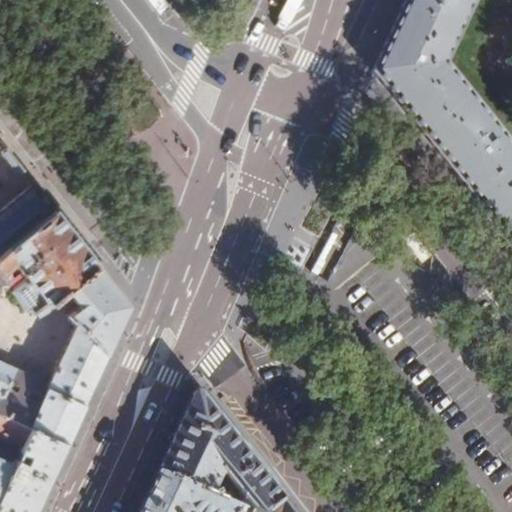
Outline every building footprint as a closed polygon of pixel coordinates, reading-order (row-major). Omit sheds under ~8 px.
[(511,244),(511,146),(445,64),(474,0),(408,0),(375,75),(387,90),(450,168),(495,224),(511,244)] [(0,253),(54,210),(34,185),(0,212),(0,253)] [(57,208),(54,210),(0,253),(0,271),(1,273),(15,262),(30,281),(12,295),(26,315),(35,316),(70,287),(97,264),(100,261),(57,208)] [(80,299),(64,314),(76,326),(106,356),(100,267),(97,264),(70,287),(73,291),(80,299)] [(91,390),(106,356),(76,326),(56,372),(91,390)] [(0,362),(0,396),(2,398),(4,393),(14,369),(0,362)] [(49,386),(14,369),(4,393),(12,396),(10,403),(14,404),(8,419),(28,429),(66,445),(85,404),(49,386)] [(49,386),(85,404),(88,397),(91,390),(56,372),(53,377),(49,386)] [(248,511),(266,511),(285,498),(244,447),(203,392),(191,393),(168,445),(157,470),(215,496),(218,490),(211,487),(217,475),(223,473),(230,482),(222,500),(246,511),(248,511)] [(4,393),(2,398),(0,401),(0,415),(8,419),(14,404),(10,403),(12,396),(4,393)] [(0,493),(15,460),(19,450),(28,429),(8,419),(0,415),(0,493)] [(293,429),(299,438),(309,431),(302,422),(293,429)] [(36,511),(46,489),(66,445),(28,429),(19,450),(28,454),(25,464),(15,460),(0,493),(0,511),(36,511)] [(245,511),(246,511),(222,500),(215,496),(157,470),(137,511),(245,511)] [(296,511),(285,498),(266,511),(296,511)]
